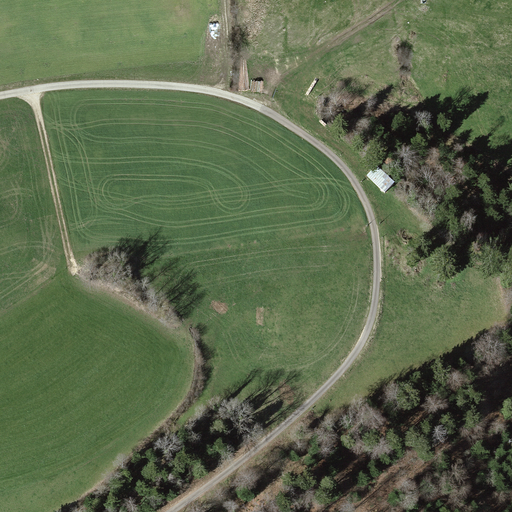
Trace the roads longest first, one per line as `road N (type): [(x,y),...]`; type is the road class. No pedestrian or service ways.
road 1 (unclassified): [(0,96),(83,83),(221,92),(328,152),(367,207),(376,273),(358,348),(265,440),(169,511)]
road 2 (track): [(71,273),(32,89)]
